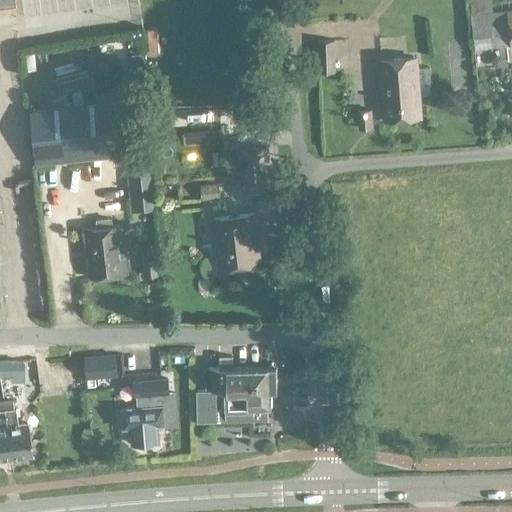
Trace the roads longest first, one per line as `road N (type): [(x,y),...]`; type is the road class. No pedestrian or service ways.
road 1 (unclassified): [(0,340),(320,334)]
road 2 (secondary): [(36,511),(329,492)]
road 3 (residential): [(511,153),(298,172)]
road 4 (secondary): [(329,492),(511,487)]
road 5 (residential): [(298,172),(279,0)]
road 6 (residential): [(320,334),(298,172)]
road 7 (residential): [(329,492),(320,334)]
